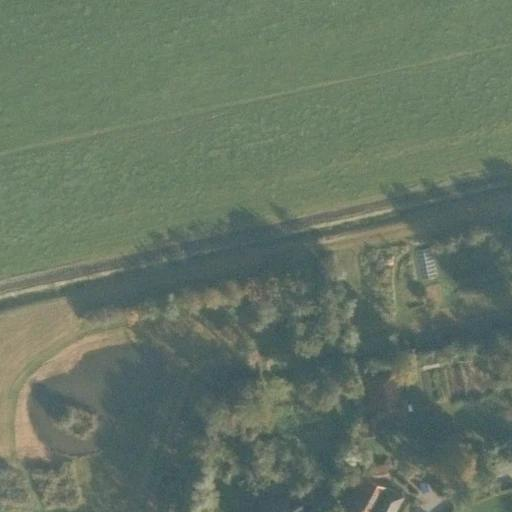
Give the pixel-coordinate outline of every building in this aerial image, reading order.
[(403,411),(394,368),(364,374),(369,399),(374,398),(378,416),(403,411)] [(283,432),(327,430),(326,410),(315,410),(313,386),(281,388),(283,432)] [(228,423),(214,419),(210,431),(225,435),(228,423)] [(373,422),(360,424),(362,435),(375,433),(373,422)] [(391,511),(402,494),(360,472),(338,511),(391,511)] [(305,511),(309,501),(257,485),(248,511),(305,511)]
